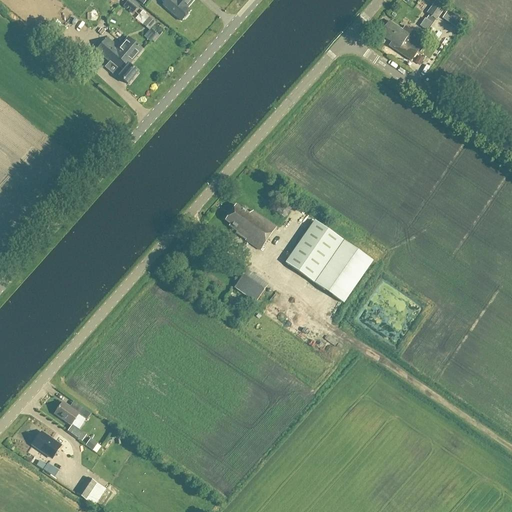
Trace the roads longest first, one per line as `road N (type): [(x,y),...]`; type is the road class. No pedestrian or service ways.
road 1 (tertiary): [(0,428),(344,40)]
road 2 (unclassified): [(0,296),(262,0)]
road 3 (unclassified): [(511,152),(344,40)]
